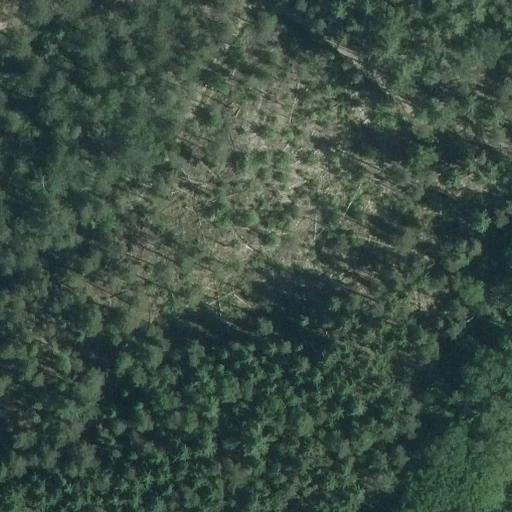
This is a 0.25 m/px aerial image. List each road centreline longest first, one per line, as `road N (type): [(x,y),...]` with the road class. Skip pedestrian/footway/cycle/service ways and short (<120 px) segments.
road 1 (track): [(243,15),(162,163),(122,214),(0,272)]
road 2 (track): [(252,2),(282,9),(325,38),(431,126),(511,148)]
road 3 (track): [(0,28),(91,3),(243,15)]
